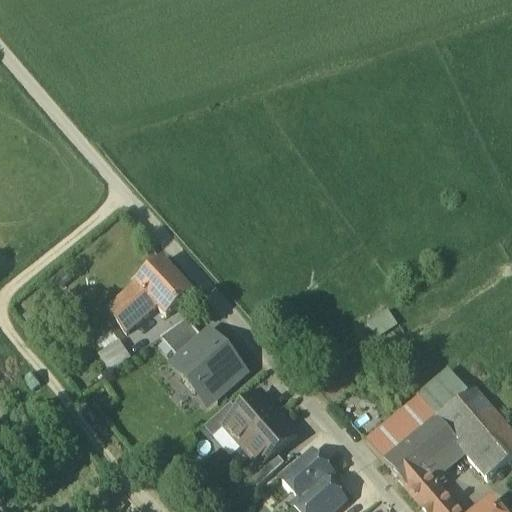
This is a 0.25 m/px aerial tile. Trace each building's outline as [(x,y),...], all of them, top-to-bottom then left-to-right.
[(156,311),(166,322),(191,298),(159,265),(135,288),(156,311)] [(109,313),(127,337),(156,311),(135,288),(109,313)] [(375,339),(397,329),(389,311),(367,321),(375,339)] [(160,342),(179,364),(203,343),(187,324),(160,342)] [(198,395),(208,407),(243,377),(232,365),(234,363),(221,349),(220,350),(209,338),(203,343),(179,364),(174,368),(185,380),(182,383),(195,397),(198,395)] [(92,359),(105,379),(129,363),(116,343),(92,359)] [(415,403),(433,424),(468,395),(450,374),(440,383),(415,403)] [(511,440),(471,393),(468,395),(433,424),(453,448),(484,483),(493,475),(511,459),(511,440)] [(224,430),(242,450),(279,418),(260,397),(239,416),(224,429),(224,430)] [(382,465),(433,424),(415,403),(365,445),(382,465)] [(204,431),(212,441),(224,430),(224,429),(239,416),(230,407),(204,431)] [(297,439),(279,418),(242,450),(260,470),(260,471),(276,458),(297,439)] [(382,465),(403,490),(421,475),(453,448),(433,424),(382,465)] [(282,485),(300,506),(325,483),(331,478),(313,457),(282,485)] [(248,481),(256,491),(283,467),(276,458),(260,471),(260,470),(248,481)] [(451,511),(421,475),(403,490),(421,511),(451,511)] [(334,511),(344,504),(325,483),(300,506),(294,511),(334,511)]
